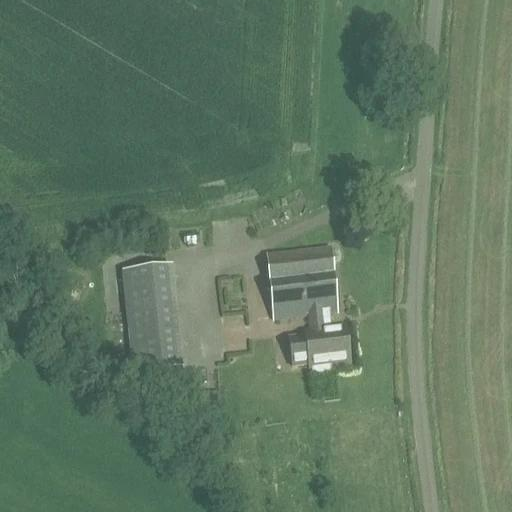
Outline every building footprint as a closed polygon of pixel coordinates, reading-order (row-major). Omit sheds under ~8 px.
[(199,234),(183,236),(184,245),(188,244),(188,247),(197,246),(197,243),(199,243),(199,234)] [(275,322),(307,318),(322,316),(328,315),(338,314),(330,250),(267,258),(275,322)] [(132,376),(184,371),(173,268),(121,274),(132,376)] [(58,296),(45,303),(51,315),(64,309),(58,296)] [(329,369),(331,368),(349,366),(345,331),(328,333),(327,322),(329,322),(328,315),(322,316),(307,318),(309,335),(305,336),(305,340),(288,342),(292,369),(309,367),(309,371),(312,371),(313,377),(330,375),(329,369)] [(189,427),(219,428),(220,395),(190,395),(189,427)]
